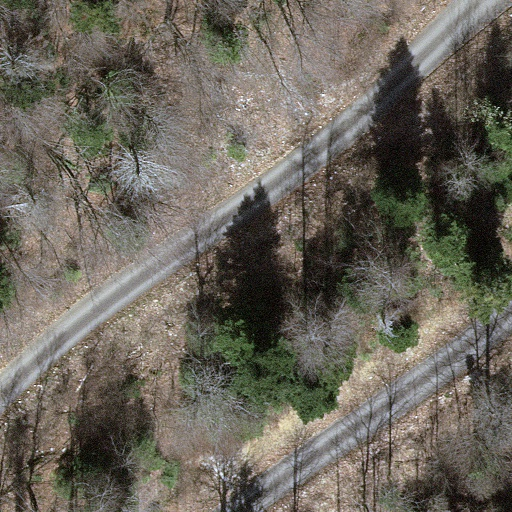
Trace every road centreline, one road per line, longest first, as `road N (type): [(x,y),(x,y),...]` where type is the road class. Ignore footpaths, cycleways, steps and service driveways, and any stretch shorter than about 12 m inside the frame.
road 1 (unclassified): [(477,0),(306,159),(0,409)]
road 2 (unclassified): [(237,511),(511,305)]
